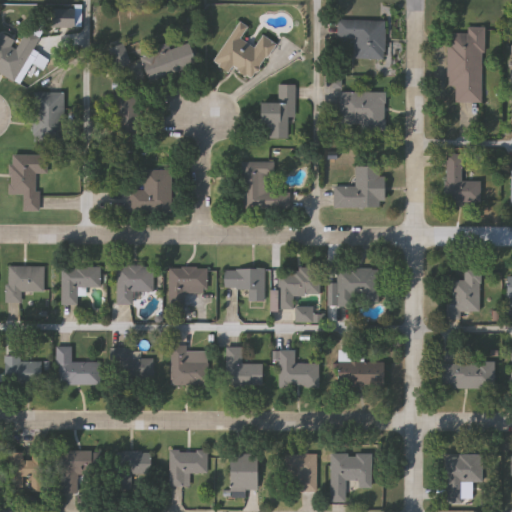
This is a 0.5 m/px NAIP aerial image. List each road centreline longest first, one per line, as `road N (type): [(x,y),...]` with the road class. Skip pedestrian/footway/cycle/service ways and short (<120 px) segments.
road 1 (residential): [(511,238),(0,234)]
road 2 (residential): [(511,426),(0,422)]
road 3 (residential): [(414,511),(417,0)]
road 4 (residential): [(204,234),(202,113)]
